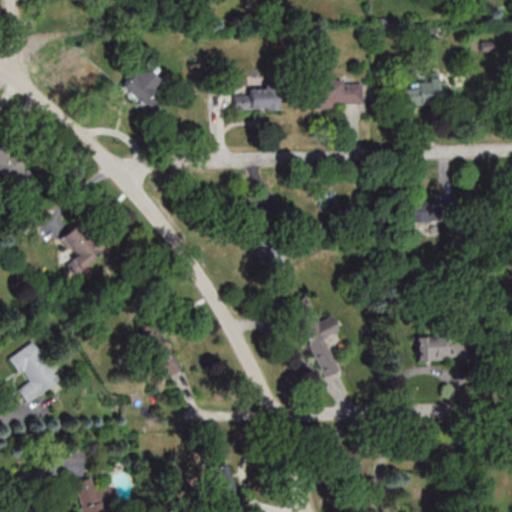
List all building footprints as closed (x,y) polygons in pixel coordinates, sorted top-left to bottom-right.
[(120,88),(151,114),(163,100),(154,92),(163,81),(141,63),(120,88)] [(361,106),(361,81),(309,81),(309,106),(361,106)] [(439,104),(439,83),(400,83),(400,104),(439,104)] [(233,109),(277,109),(277,90),(233,90),(233,109)] [(0,170),(8,178),(1,186),(8,193),(17,183),(20,186),(31,174),(20,164),(22,162),(11,152),(10,153),(0,144),(0,170)] [(403,200),(404,220),(457,218),(457,202),(427,203),(427,199),(403,200)] [(267,270),(283,260),(275,248),(276,246),(269,234),(271,232),(265,223),(267,222),(263,216),(260,218),(249,200),(233,210),(257,248),(255,250),(267,270)] [(58,238),(68,250),(70,248),(76,254),(63,265),(73,276),(80,271),(78,268),(100,249),(77,222),(58,238)] [(324,376),(337,369),(319,336),(334,328),(329,318),(318,323),(303,295),(286,304),(297,323),(292,326),(297,335),(301,333),(324,376)] [(150,319),(161,339),(165,336),(171,346),(167,348),(171,354),(174,352),(183,369),(167,378),(163,371),(158,373),(156,370),(151,373),(145,363),(151,360),(138,337),(144,334),(139,326),(150,319)] [(415,336),(434,335),(434,333),(450,333),(451,342),(466,342),(467,355),(464,356),(464,358),(416,359),(415,336)] [(6,358),(31,341),(58,379),(26,402),(17,389),(29,381),(23,372),(19,375),(6,358)] [(202,492),(214,488),(218,502),(220,501),(223,511),(238,508),(234,494),(236,493),(227,463),(207,469),(209,478),(199,481),(202,492)] [(80,511),(108,511),(106,503),(114,501),(108,483),(94,488),(90,476),(72,481),(81,507),(79,507),(80,511)]
